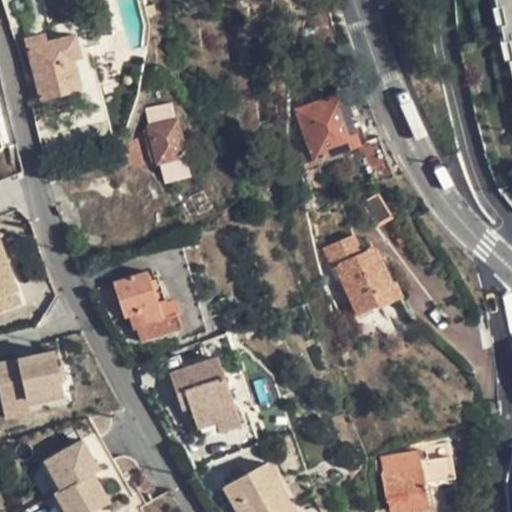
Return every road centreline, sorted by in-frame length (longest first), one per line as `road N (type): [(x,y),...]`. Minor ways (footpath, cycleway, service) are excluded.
road 1 (residential): [(194,511),(62,275),(0,43)]
road 2 (secondary): [(352,0),(417,161),(497,256)]
road 3 (residential): [(451,0),(471,142),(505,231),(497,256)]
road 4 (residential): [(497,256),(489,289),(504,386),(486,511)]
